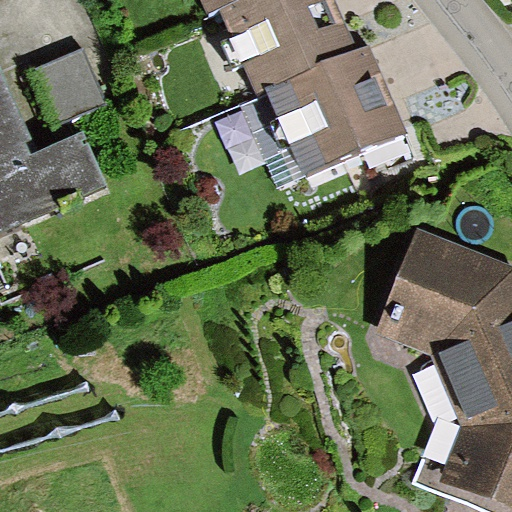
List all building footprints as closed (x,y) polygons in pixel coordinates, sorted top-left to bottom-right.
[(239,0),(199,0),(206,15),(216,10),(239,0)] [(352,48),(330,0),(239,0),(216,10),(229,40),(220,44),(229,65),(239,61),(252,92),(267,86),(352,48)] [(403,124),(366,42),(352,48),(267,86),(281,118),(271,122),(281,143),(290,138),(303,168),(403,124)] [(0,241),(107,193),(83,140),(40,159),(32,142),(0,71),(0,241)] [(473,428),(456,484),(511,506),(511,257),(421,225),(384,326),(439,346),(473,428)]
